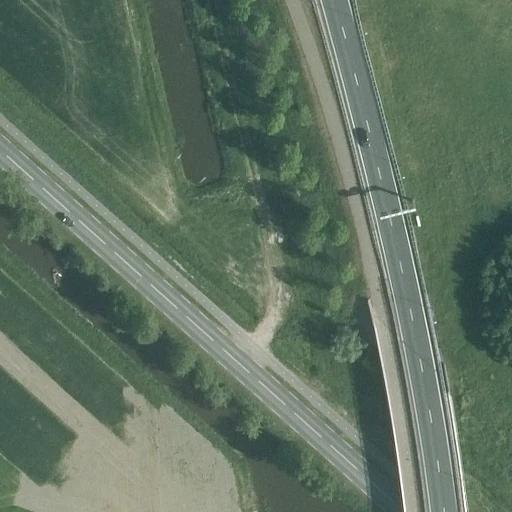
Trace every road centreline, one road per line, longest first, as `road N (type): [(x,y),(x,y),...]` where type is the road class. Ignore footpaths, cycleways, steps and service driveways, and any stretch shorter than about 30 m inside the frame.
road 1 (secondary): [(402,511),(0,152)]
road 2 (motorway): [(334,0),(417,336),(442,511)]
